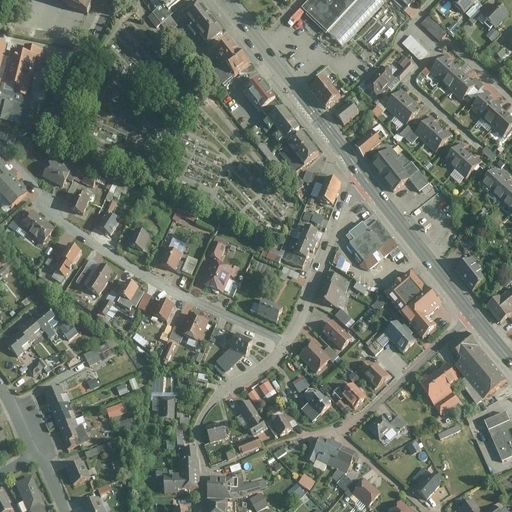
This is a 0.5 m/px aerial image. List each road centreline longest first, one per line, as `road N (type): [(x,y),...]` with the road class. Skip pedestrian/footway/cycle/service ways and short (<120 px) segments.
road 1 (residential): [(46,212),(167,289),(285,343)]
road 2 (residential): [(285,343),(214,399),(198,425),(203,511)]
road 3 (residential): [(285,343),(345,203),(365,180)]
road 4 (residential): [(472,315),(334,432)]
road 5 (secondary): [(365,180),(472,315)]
road 6 (secondary): [(276,65),(365,180)]
road 7 (residential): [(426,511),(334,432)]
